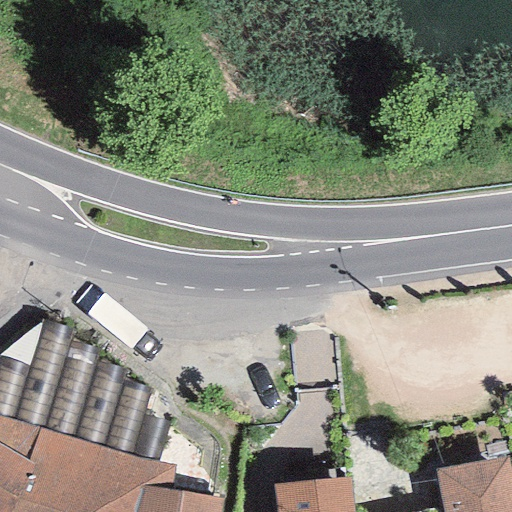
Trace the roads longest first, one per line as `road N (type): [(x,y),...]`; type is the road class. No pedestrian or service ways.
road 1 (primary): [(357,245),(124,188),(0,145)]
road 2 (primary): [(13,220),(125,262),(259,272),(357,245)]
road 3 (primary): [(511,225),(357,245)]
